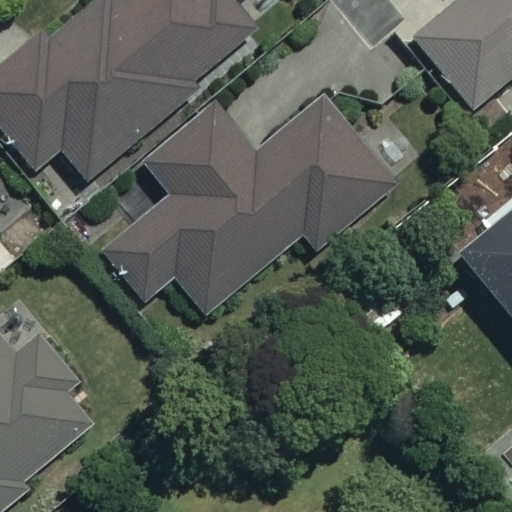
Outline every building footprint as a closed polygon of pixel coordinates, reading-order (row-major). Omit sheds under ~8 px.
[(250,42),(218,0),(94,0),(0,71),(0,127),(31,168),(57,148),(76,173),(250,42)] [(511,0),(456,0),(412,40),(472,107),(511,71),(511,0)] [(391,184),(321,99),(251,156),(208,104),(139,161),(166,195),(100,250),(142,301),(172,276),(202,312),(299,232),(313,248),(391,184)] [(511,210),(455,258),(511,325),(511,210)] [(51,391),(73,373),(34,325),(13,342),(2,329),(0,331),(0,498),(83,430),(51,391)]
